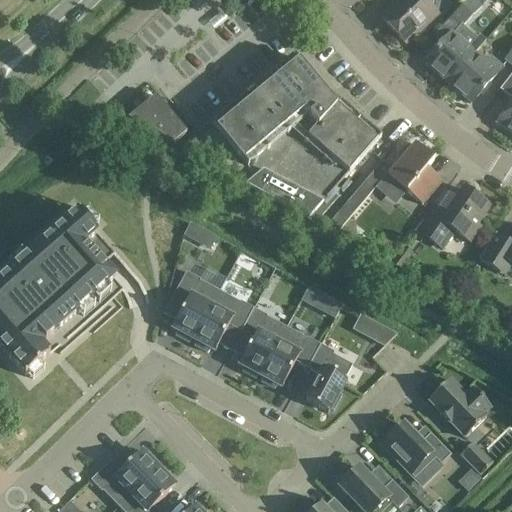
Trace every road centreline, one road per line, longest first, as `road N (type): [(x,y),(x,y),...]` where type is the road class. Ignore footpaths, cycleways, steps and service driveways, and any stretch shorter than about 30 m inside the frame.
road 1 (residential): [(511,176),(406,98),(316,0)]
road 2 (residential): [(129,395),(156,369),(324,459)]
road 3 (unknown): [(154,371),(132,281),(84,187)]
road 4 (residential): [(246,511),(129,395)]
road 5 (residential): [(20,500),(129,395)]
road 6 (residential): [(324,459),(413,375)]
road 7 (tertiary): [(0,81),(90,0)]
